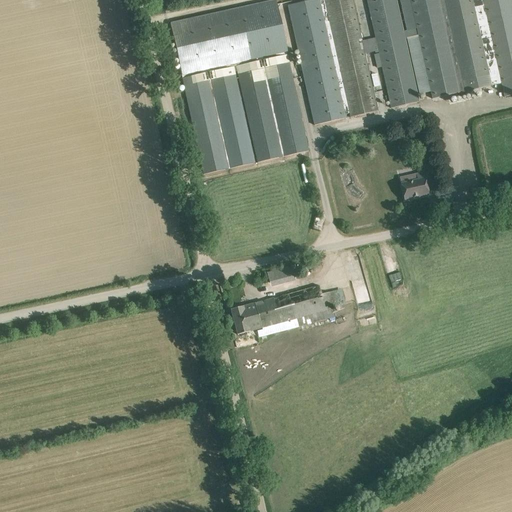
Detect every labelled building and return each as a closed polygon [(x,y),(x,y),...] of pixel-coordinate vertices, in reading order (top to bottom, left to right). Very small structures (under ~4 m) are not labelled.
[(276,0),(170,24),(182,75),(194,73),(195,76),(205,73),(287,55),(286,52),(287,52),(276,0)] [(314,0),(288,6),(314,125),(340,120),(314,0)] [(352,0),(315,0),(314,0),(340,120),(346,118),(345,115),(349,114),(350,117),(377,111),(364,52),(377,48),(375,38),(362,41),(352,0)] [(404,36),(403,32),(395,0),(366,0),(375,38),(377,48),(391,108),(419,102),(405,39),(404,36)] [(472,0),(409,0),(416,28),(403,32),(404,36),(405,39),(418,36),(432,99),(492,86),(472,0)] [(511,0),(472,0),(492,86),(500,84),(503,97),(511,95),(511,0)] [(287,55),(237,67),(257,163),(309,151),(287,55)] [(195,76),(182,78),(203,175),(255,163),(234,67),(205,73),(195,76)] [(437,182),(434,173),(434,170),(416,174),(418,180),(401,184),(404,201),(415,199),(415,197),(428,194),(426,185),(437,182)] [(154,253),(170,250),(169,244),(177,243),(173,219),(149,223),(154,253)] [(341,289),(336,290),(321,294),(319,286),(231,310),(237,335),(257,330),(259,337),(336,317),(334,308),(345,305),(344,300),(341,289)]
